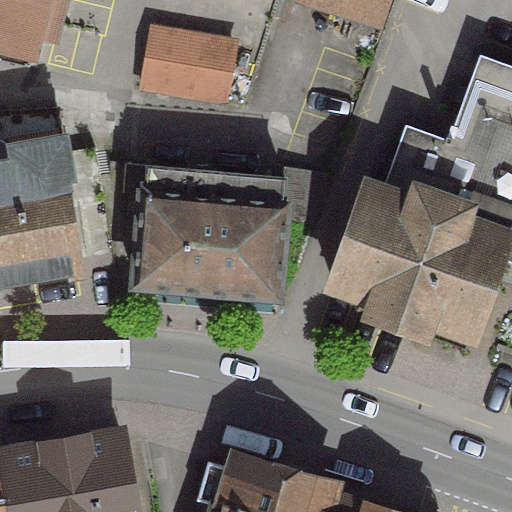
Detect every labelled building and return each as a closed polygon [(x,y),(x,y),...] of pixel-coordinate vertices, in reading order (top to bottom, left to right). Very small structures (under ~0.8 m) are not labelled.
[(0,0),(0,61),(24,67),(32,35),(48,39),(57,0),(0,0)] [(383,0),(306,0),(377,22),(383,0)] [(217,103),(228,44),(149,30),(138,89),(217,103)] [(370,301),(364,316),(460,349),(464,335),(467,335),(497,250),(511,255),(511,70),(475,58),(446,138),(441,136),(439,141),(401,128),(378,192),(362,187),(327,286),(370,301)] [(0,283),(72,271),(61,209),(98,202),(90,150),(61,155),(58,139),(56,139),(52,109),(0,112),(0,283)] [(142,168),(130,284),(271,296),(278,216),(305,222),(322,175),(279,169),(278,180),(142,168)] [(140,511),(126,432),(0,454),(0,490),(3,511),(140,511)] [(343,511),(347,500),(226,465),(225,469),(202,462),(192,500),(195,501),(191,511),(343,511)] [(386,511),(347,500),(343,511),(386,511)]
